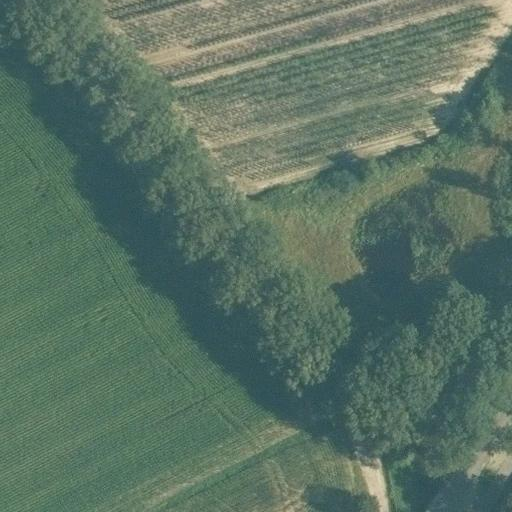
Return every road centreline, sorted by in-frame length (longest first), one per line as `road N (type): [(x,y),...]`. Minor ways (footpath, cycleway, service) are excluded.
road 1 (track): [(21,0),(119,107),(316,362),(350,414),(378,511)]
road 2 (tertiary): [(440,511),(511,400)]
